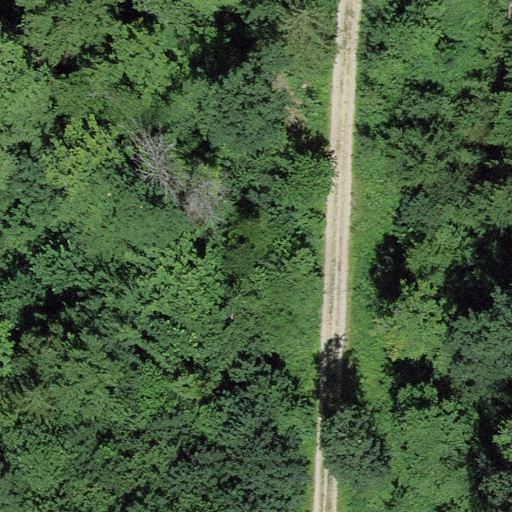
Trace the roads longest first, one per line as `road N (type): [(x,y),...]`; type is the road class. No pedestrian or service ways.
road 1 (track): [(357,0),(328,172),(326,511)]
road 2 (track): [(328,172),(268,0)]
